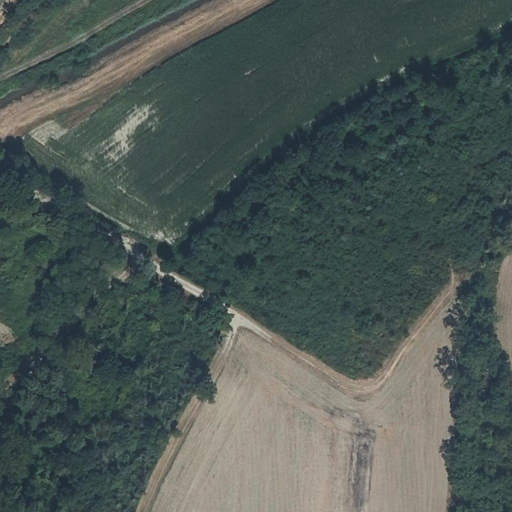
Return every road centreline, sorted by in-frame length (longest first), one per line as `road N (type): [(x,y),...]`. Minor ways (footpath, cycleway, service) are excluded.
road 1 (track): [(511,143),(442,204),(450,287),(369,390),(135,258),(0,169)]
road 2 (track): [(240,318),(145,511)]
road 3 (track): [(135,258),(0,398)]
